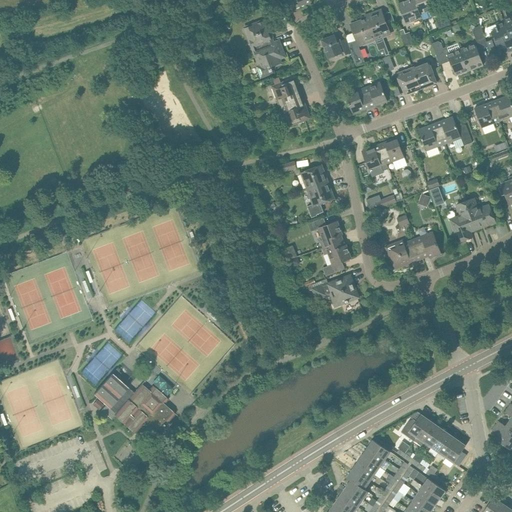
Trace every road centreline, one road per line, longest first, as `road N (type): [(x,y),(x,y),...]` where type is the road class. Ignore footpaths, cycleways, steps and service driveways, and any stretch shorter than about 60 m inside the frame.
road 1 (tertiary): [(222,511),(465,368)]
road 2 (residential): [(425,279),(387,286),(370,272),(342,135)]
road 3 (residential): [(342,135),(511,72)]
road 4 (residential): [(342,135),(298,33),(303,21),(345,0)]
